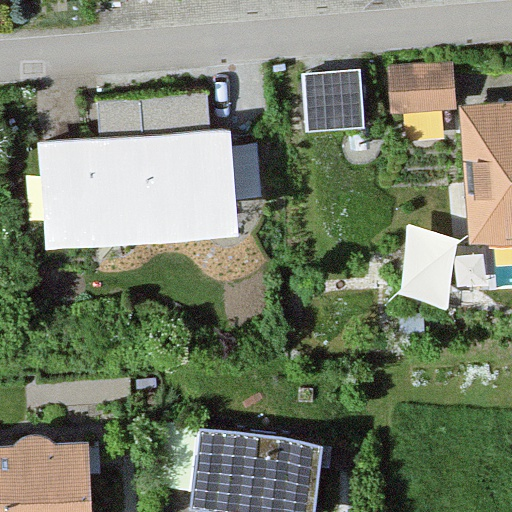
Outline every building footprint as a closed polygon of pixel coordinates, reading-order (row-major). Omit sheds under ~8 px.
[(312,121),(369,114),(362,55),(304,63),(312,121)] [(393,77),(394,101),(460,97),(459,73),(393,77)] [(511,105),(449,110),(456,237),(511,233),(511,105)] [(21,142),(17,244),(211,230),(203,129),(21,142)] [(174,504),(228,511),(294,511),(304,444),(185,427),(174,504)] [(0,511),(77,511),(73,443),(0,448),(0,511)]
